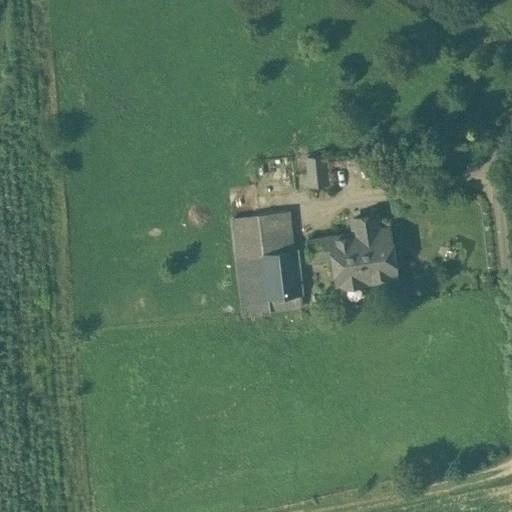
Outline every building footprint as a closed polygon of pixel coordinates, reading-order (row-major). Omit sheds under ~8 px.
[(327,155),(307,157),(310,187),(329,185),(327,155)] [(289,211),(232,219),(243,315),(254,313),(253,304),(267,302),(262,256),(265,256),(263,241),(292,237),(289,211)] [(352,218),(355,234),(377,231),(374,215),(352,218)] [(355,234),(308,242),(311,259),(331,256),(337,286),(396,276),(388,229),(377,231),(355,234)] [(292,237),(263,241),(265,256),(262,256),(267,302),(253,304),(254,313),(269,311),(269,310),(300,306),(294,251),(293,251),(292,237)]
